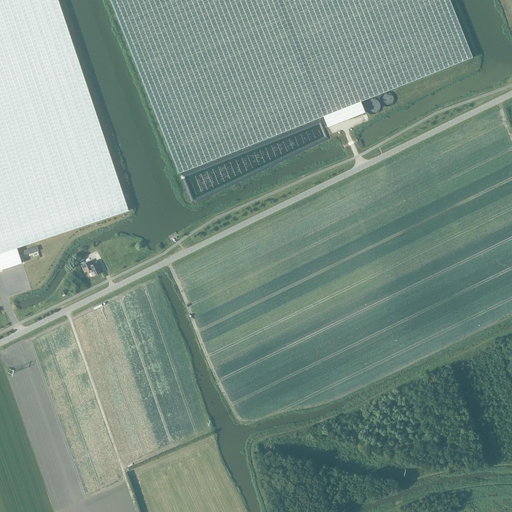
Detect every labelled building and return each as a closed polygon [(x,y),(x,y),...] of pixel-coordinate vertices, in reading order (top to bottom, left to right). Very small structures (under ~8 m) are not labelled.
[(17,248),(128,210),(57,0),(0,0),(0,270),(22,263),(17,248)] [(110,0),(179,173),(324,115),(328,126),(365,111),(361,101),(472,57),(449,0),(110,0)] [(388,207),(397,204),(391,189),(382,193),(388,207)] [(30,254),(30,253),(37,250),(36,247),(37,246),(23,251),(24,255),(30,253),(30,254)] [(96,262),(89,265),(87,262),(81,265),(84,272),(90,269),(93,276),(100,272),(97,267),(98,266),(96,262)]
